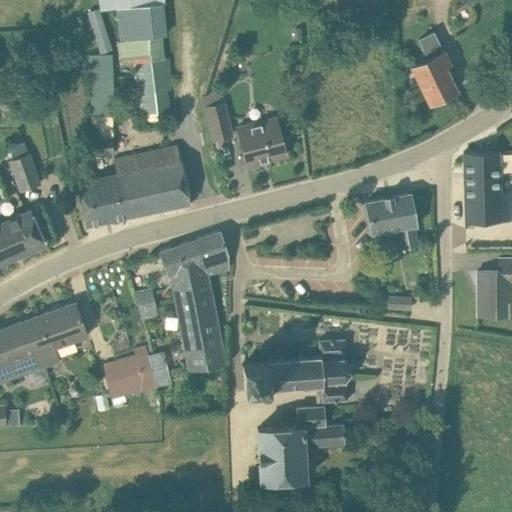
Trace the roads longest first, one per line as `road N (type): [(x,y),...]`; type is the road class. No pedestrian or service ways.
road 1 (tertiary): [(0,298),(117,243),(333,187),(436,151)]
road 2 (residential): [(427,511),(444,298),(436,151)]
